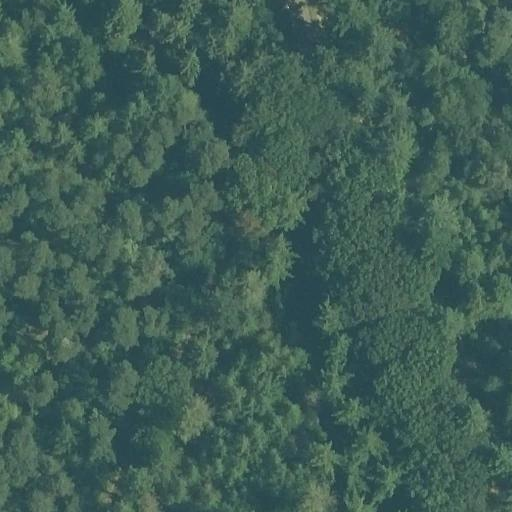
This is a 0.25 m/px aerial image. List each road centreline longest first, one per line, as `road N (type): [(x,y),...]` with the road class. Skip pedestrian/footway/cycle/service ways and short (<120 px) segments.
road 1 (unclassified): [(463,511),(300,0)]
road 2 (track): [(101,511),(313,40)]
road 3 (track): [(511,125),(442,0)]
